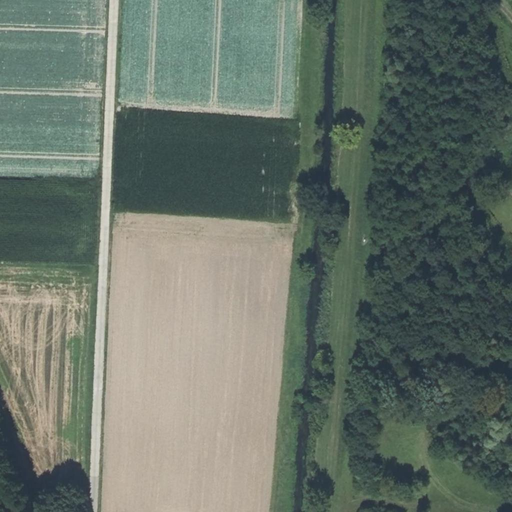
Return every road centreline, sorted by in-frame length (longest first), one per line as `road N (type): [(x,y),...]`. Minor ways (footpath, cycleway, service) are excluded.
road 1 (track): [(330,511),(368,0)]
road 2 (track): [(93,511),(114,0)]
road 3 (track): [(348,511),(357,501),(414,504),(428,492),(422,434),(482,409),(511,417)]
